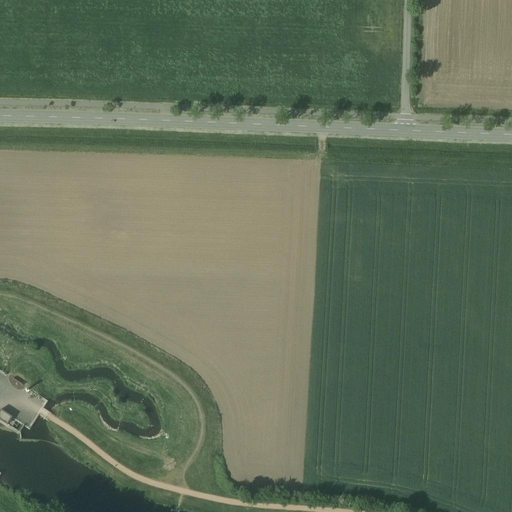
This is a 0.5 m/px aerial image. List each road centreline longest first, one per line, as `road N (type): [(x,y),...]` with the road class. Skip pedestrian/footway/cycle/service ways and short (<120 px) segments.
road 1 (tertiary): [(0,117),(405,131)]
road 2 (unclassified): [(410,0),(405,131)]
